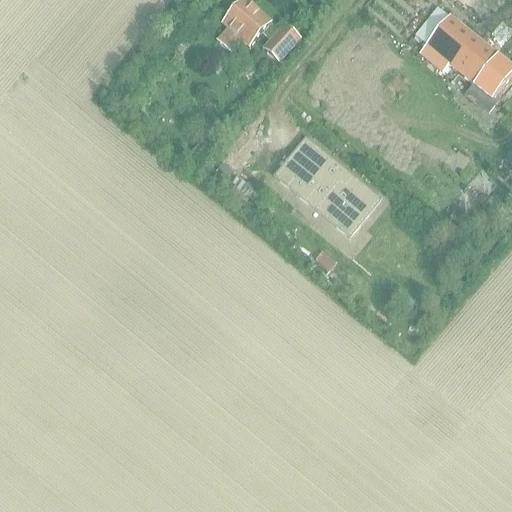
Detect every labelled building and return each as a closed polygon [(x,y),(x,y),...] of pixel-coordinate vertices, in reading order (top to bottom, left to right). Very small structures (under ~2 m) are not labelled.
[(278,66),(300,41),(284,27),(279,33),(243,1),(221,26),(227,31),(216,44),(229,55),(240,43),(249,51),(262,36),(270,43),(262,52),(278,66)] [(500,102),(494,97),(511,74),(511,69),(450,20),(420,57),(444,76),(449,69),(470,85),(459,103),(469,111),(473,106),(480,112),(478,115),(485,121),(500,102)] [(250,138),(224,167),(232,174),(258,145),(250,138)] [(209,156),(215,149),(208,143),(202,149),(209,156)] [(296,154),(275,180),(318,215),(328,202),(343,214),(332,227),(349,240),(379,203),(305,143),(304,144),(305,145),(305,144),(323,159),(313,171),(296,156),(297,155),(296,154)] [(466,218),(459,226),(468,234),(475,226),(466,218)] [(321,255),(314,263),(328,274),(335,266),(321,255)] [(399,292),(392,300),(406,312),(413,304),(399,292)]
